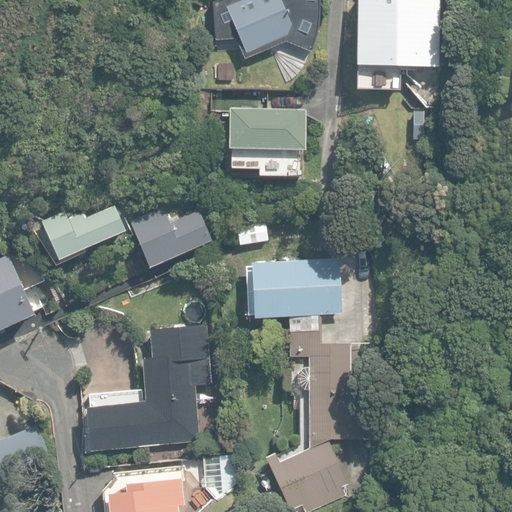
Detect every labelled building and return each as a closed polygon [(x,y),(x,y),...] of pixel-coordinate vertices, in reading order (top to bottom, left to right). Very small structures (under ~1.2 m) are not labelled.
[(229,0),(226,2),(248,56),(319,27),(308,0),(229,0)] [(358,90),(402,90),(402,66),(439,66),(439,0),(358,0),(358,62),(358,90)] [(260,174),(303,174),(303,148),(306,149),(307,110),(230,109),(230,167),(260,167),(260,174)] [(130,221),(151,267),(212,239),(199,209),(172,221),(165,205),(130,221)] [(43,220),(61,259),(127,230),(117,206),(87,219),(84,213),(69,219),(65,211),(43,220)] [(0,258),(0,329),(36,313),(9,255),(0,258)] [(304,505),(306,511),(309,511),(347,495),(343,487),(349,484),(329,439),(365,439),(364,408),(352,408),(351,343),(323,343),(322,314),(343,313),(340,258),(253,262),(256,317),(289,315),(292,356),(309,355),(310,366),(305,367),(299,374),(299,383),(306,388),(310,388),(310,447),(280,460),(276,453),(268,457),(291,510),(304,505)] [(88,404),(92,448),(198,440),(194,384),(212,382),(207,324),(150,328),(152,356),(141,357),(145,400),(88,404)] [(0,440),(0,478),(5,492),(33,481),(37,479),(51,473),(47,448),(37,425),(0,440)] [(219,453),(223,492),(236,478),(236,452),(219,453)] [(177,511),(177,506),(184,505),(181,477),(127,483),(127,490),(108,492),(109,511),(177,511)]
